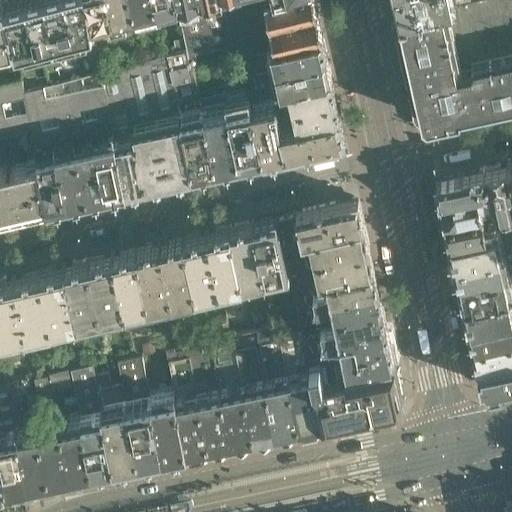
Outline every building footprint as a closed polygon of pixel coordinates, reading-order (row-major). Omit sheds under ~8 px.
[(48,204),(38,157),(32,133),(0,139),(0,84),(21,80),(23,79),(18,57),(5,0),(2,0),(1,0),(0,0),(0,215),(39,206),(40,207),(41,207),(42,207),(43,207),(44,207),(45,206),(47,205),(49,204),(48,204)] [(93,24),(87,0),(5,0),(18,57),(95,37),(93,24)] [(114,18),(110,0),(87,0),(93,24),(114,18)] [(135,13),(132,0),(110,0),(114,18),(135,13)] [(157,8),(154,0),(132,0),(135,13),(157,8)] [(179,3),(178,0),(154,0),(157,8),(179,3)] [(235,54),(223,0),(178,0),(179,3),(188,47),(192,64),(194,64),(194,63),(235,54)] [(246,2),(254,0),(223,0),(235,54),(240,53),(240,52),(255,49),(246,2)] [(315,0),(254,0),(246,2),(255,49),(323,34),(315,0)] [(466,0),(397,0),(401,15),(466,0)] [(511,0),(466,0),(401,15),(405,35),(408,35),(410,43),(413,43),(417,59),(415,60),(416,63),(418,63),(421,81),(416,82),(424,120),(499,103),(511,100),(511,0)] [(328,53),(323,34),(255,49),(240,52),(240,53),(245,72),(328,53)] [(200,92),(194,64),(192,64),(188,47),(169,52),(179,97),(200,92)] [(193,171),(182,117),(178,97),(179,97),(169,52),(166,53),(146,58),(123,65),(102,70),(105,83),(127,186),(193,171)] [(332,74),(328,53),(245,72),(249,91),(273,87),(332,74)] [(341,112),(332,74),(273,87),(280,118),(281,126),(298,122),(341,112)] [(0,139),(32,133),(38,157),(48,204),(70,199),(47,96),(45,87),(23,93),(21,80),(0,84),(0,139)] [(127,186),(105,83),(84,88),(107,191),(127,186)] [(287,150),(281,126),(280,118),(273,87),(249,91),(251,102),(264,156),(287,150)] [(107,191),(84,88),(65,92),(88,195),(107,191)] [(88,195),(65,92),(47,96),(70,199),(88,195)] [(264,156),(251,102),(228,107),(240,161),(264,156)] [(240,161),(228,107),(205,112),(217,166),(240,161)] [(217,166),(205,112),(182,117),(193,171),(217,166)] [(346,137),(341,112),(298,122),(281,126),(287,150),(346,137)] [(511,206),(511,187),(507,162),(481,168),(486,189),(488,197),(490,208),(498,210),(511,206)] [(486,189),(481,168),(436,177),(441,199),(486,189)] [(480,211),(477,199),(488,197),(486,189),(441,199),(445,219),(480,211)] [(364,220),(360,200),(354,196),(353,196),(296,209),(296,210),(277,214),(282,238),(364,220)] [(495,229),(493,219),(482,221),(480,211),(445,219),(450,239),(494,230),(495,229)] [(289,269),(287,260),(282,238),(277,214),(253,219),(265,274),(289,269)] [(511,225),(511,215),(493,219),(495,229),(511,225)] [(265,274),(253,219),(230,224),(243,279),(265,274)] [(369,242),(364,220),(282,238),(287,260),(295,259),(292,245),(308,242),(312,238),(315,254),(369,242)] [(243,279),(230,224),(205,230),(217,285),(243,279)] [(217,285),(205,230),(184,235),(196,290),(217,285)] [(498,250),(494,230),(450,239),(454,260),(498,250)] [(196,290),(184,235),(160,240),(172,295),(196,290)] [(172,295),(160,240),(135,246),(148,301),(172,295)] [(374,265),(369,242),(315,254),(309,256),(312,271),(319,270),(321,276),(327,275),(328,275),(374,265)] [(148,301),(135,246),(112,251),(124,306),(148,301)] [(511,247),(498,250),(454,260),(459,281),(511,269),(511,247)] [(124,306),(112,251),(88,257),(101,311),(124,306)] [(101,311),(88,257),(64,262),(77,317),(101,311)] [(77,317),(64,262),(39,268),(51,322),(77,317)] [(378,283),(374,265),(328,275),(330,285),(315,288),(317,297),(378,283)] [(51,322),(39,268),(13,274),(24,328),(51,322)] [(511,290),(511,269),(459,281),(464,302),(508,292),(511,290)] [(24,328),(13,274),(0,276),(0,330),(1,334),(24,328)] [(382,300),(378,283),(317,297),(319,305),(333,302),(335,310),(382,300)] [(511,313),(511,309),(508,292),(464,302),(468,323),(511,314),(511,313)] [(386,318),(382,300),(335,310),(337,321),(303,328),(304,335),(323,331),(386,318)] [(276,321),(273,311),(255,315),(257,325),(276,321)] [(511,335),(511,320),(511,314),(468,323),(473,344),(511,335)] [(313,375),(309,353),(308,353),(304,335),(303,328),(302,329),(300,316),(281,320),(284,335),(285,342),(291,341),(296,366),(266,372),(277,429),(310,422),(316,421),(320,420),(323,420),(313,375)] [(395,356),(386,318),(323,331),(325,341),(332,339),(334,348),(337,369),(395,356)] [(261,344),(258,328),(236,333),(238,342),(239,349),(261,344)] [(238,342),(236,333),(235,330),(214,335),(216,347),(238,342)] [(232,439),(221,382),(223,382),(216,347),(214,335),(166,345),(166,348),(168,358),(176,392),(175,392),(187,448),(232,439)] [(289,363),(285,342),(284,335),(267,339),(272,366),(289,363)] [(511,356),(511,335),(473,344),(478,365),(511,356)] [(168,358),(166,348),(142,354),(144,364),(168,358)] [(145,367),(144,364),(142,354),(141,351),(116,356),(117,359),(119,369),(120,372),(145,367)] [(405,402),(398,370),(395,358),(332,372),(328,351),(316,354),(320,373),(313,375),(323,420),(405,402)] [(511,379),(511,356),(478,365),(481,381),(487,385),(511,379)] [(119,369),(117,359),(93,365),(94,375),(119,369)] [(11,379),(7,360),(0,361),(0,381),(7,381),(11,379)] [(52,387),(49,371),(27,376),(30,391),(52,387)] [(277,429),(266,372),(244,377),(255,434),(277,429)] [(163,453),(151,397),(147,377),(122,382),(127,403),(139,458),(163,453)] [(244,377),(223,382),(221,382),(232,439),(255,434),(244,377)] [(16,379),(7,381),(10,396),(19,394),(16,379)] [(187,448),(175,392),(151,397),(163,453),(166,453),(185,449),(187,448)] [(139,458),(127,403),(101,408),(114,464),(115,464),(117,473),(132,470),(130,460),(139,458)] [(114,464),(101,408),(81,414),(92,468),(111,464),(114,464)] [(49,477),(38,423),(35,410),(14,414),(17,428),(28,482),(49,477)] [(92,468),(81,414),(59,419),(71,473),(92,468)] [(71,473),(59,419),(38,423),(49,477),(71,473)] [(28,482),(17,428),(0,431),(0,454),(6,486),(28,482)]
